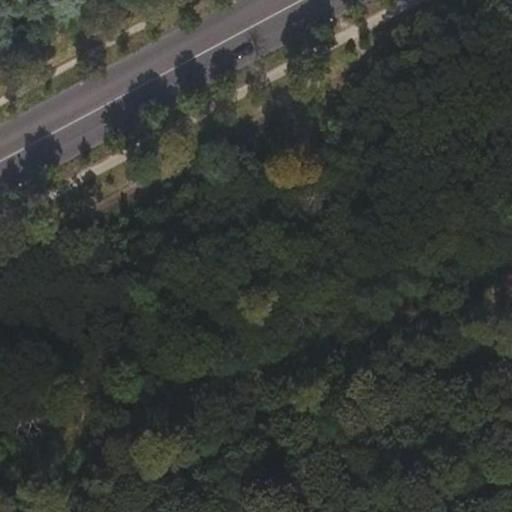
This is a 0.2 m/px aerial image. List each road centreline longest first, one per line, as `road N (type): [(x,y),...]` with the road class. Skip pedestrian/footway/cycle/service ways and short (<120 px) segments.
road 1 (primary): [(0,183),(108,127),(211,54)]
road 2 (primary): [(211,54),(85,98),(0,142)]
